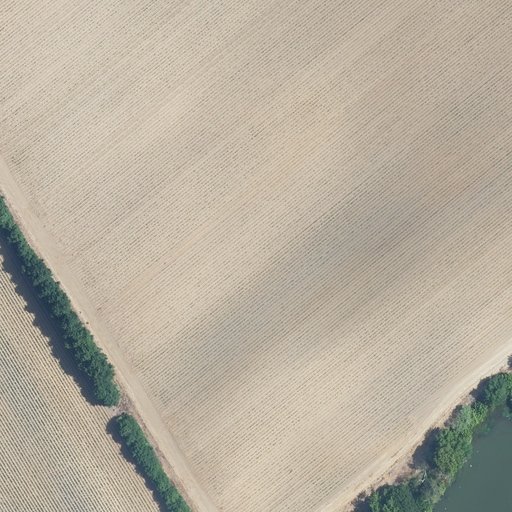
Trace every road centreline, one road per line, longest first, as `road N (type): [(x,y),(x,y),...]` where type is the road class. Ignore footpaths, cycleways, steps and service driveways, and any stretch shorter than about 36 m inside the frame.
road 1 (track): [(0,177),(208,511)]
road 2 (track): [(307,511),(511,348)]
